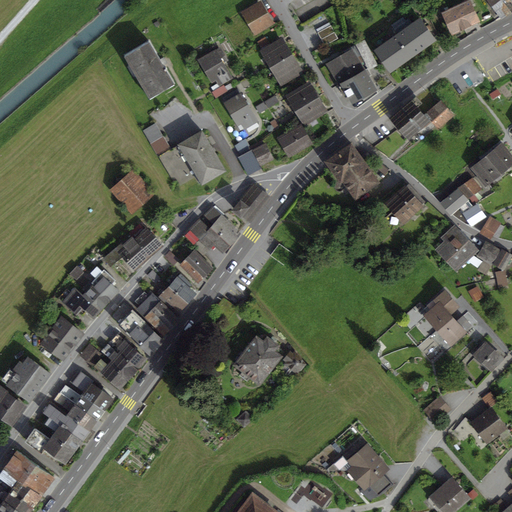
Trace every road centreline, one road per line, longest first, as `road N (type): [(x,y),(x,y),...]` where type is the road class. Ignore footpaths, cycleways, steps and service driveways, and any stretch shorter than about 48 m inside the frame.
road 1 (residential): [(302,171),(254,179),(207,202),(126,289),(12,436)]
road 2 (primary): [(302,171),(71,479)]
road 3 (residential): [(350,130),(452,219),(511,245)]
road 4 (primary): [(511,22),(350,130)]
road 5 (residential): [(350,130),(274,0)]
